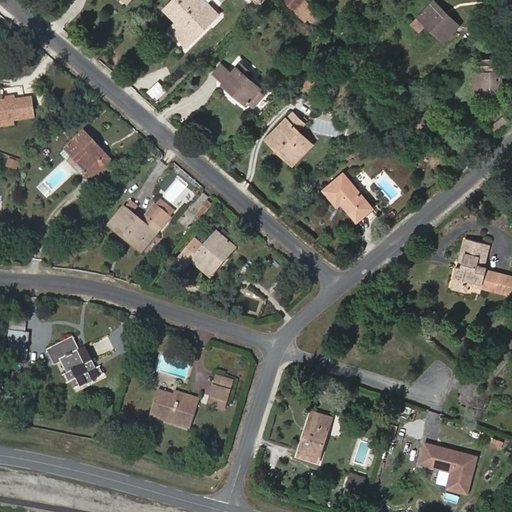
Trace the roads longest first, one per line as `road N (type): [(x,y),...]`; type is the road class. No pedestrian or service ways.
road 1 (residential): [(7,0),(341,287)]
road 2 (residential): [(0,280),(121,294),(279,347)]
road 3 (tertiary): [(228,511),(0,456)]
road 4 (residential): [(511,144),(341,287)]
road 5 (residential): [(279,347),(228,511)]
road 6 (residential): [(279,347),(423,394),(438,381)]
